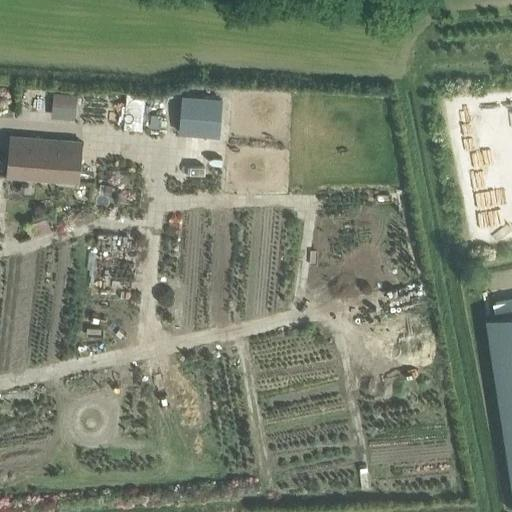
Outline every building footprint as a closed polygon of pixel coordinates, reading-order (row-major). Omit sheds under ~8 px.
[(53,91),(51,117),(75,119),(77,92),(53,91)] [(126,91),(125,127),(148,128),(149,92),(126,91)] [(181,94),(178,133),(219,136),(222,97),(181,94)] [(8,176),(28,177),(78,181),(81,142),(12,136),(8,176)] [(511,317),(486,322),(511,484),(511,317)]
